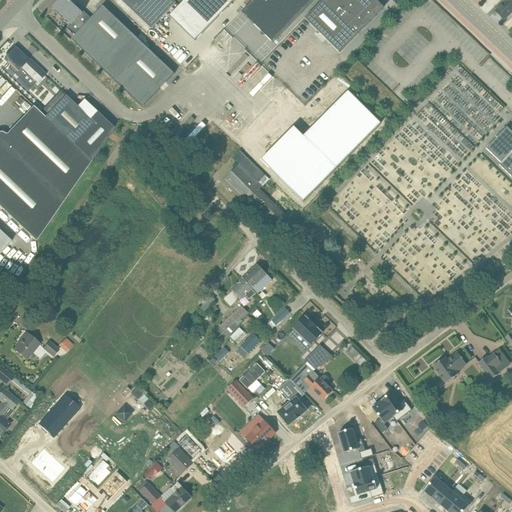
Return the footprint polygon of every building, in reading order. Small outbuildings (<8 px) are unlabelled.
[(74,33),(75,35),(91,18),(83,11),(82,13),(75,5),(77,3),(73,0),(72,0),(71,2),(68,0),(59,0),(53,7),(58,12),(57,13),(62,19),(64,17),(71,24),(67,28),(73,34),(74,33)] [(176,2),(173,0),(120,0),(151,29),(176,2)] [(184,0),(169,16),(195,41),(234,0),(184,0)] [(253,0),(241,12),(273,43),(314,0),(253,0)] [(323,0),(305,19),(340,53),(365,27),(363,25),(380,7),(372,0),(323,0)] [(511,0),(502,0),(504,2),(494,11),(504,21),(511,12),(511,0)] [(75,35),(71,39),(143,107),(174,74),(103,6),(91,18),(75,35)] [(21,68),(37,84),(46,74),(27,56),(26,58),(15,47),(4,59),(17,72),(21,68)] [(237,50),(221,68),(235,82),(247,69),(250,73),(256,67),(237,50)] [(477,137),(505,107),(465,69),(452,82),(463,92),(459,98),(469,107),(462,114),(467,119),(463,124),(477,137)] [(348,91),(303,137),(336,169),(381,124),(348,91)] [(36,105),(40,101),(32,92),(27,96),(36,105)] [(90,119),(65,95),(45,117),(91,161),(114,128),(97,112),(90,119)] [(45,117),(33,106),(6,134),(2,132),(0,132),(0,207),(36,241),(91,161),(45,117)] [(234,143),(254,125),(250,120),(230,139),(234,143)] [(294,127),(261,161),(303,202),(336,169),(303,137),(294,127)] [(507,127),(500,134),(486,149),(501,163),(499,165),(511,176),(511,127),(510,130),(507,127)] [(225,176),(264,214),(276,202),(258,185),(266,177),(238,150),(230,158),(236,164),(225,176)] [(0,254),(11,242),(0,230),(0,254)] [(258,265),(242,279),(251,289),(252,288),(258,294),(272,280),(267,275),(262,269),(258,265)] [(232,290),(222,299),(231,308),(240,299),(244,295),(249,300),(256,294),(255,292),(251,289),(242,279),(242,280),(232,290)] [(241,305),(211,334),(218,344),(221,340),(223,342),(231,335),(230,334),(243,320),(242,320),(249,313),(241,305)] [(286,308),(271,321),(275,326),(290,313),(286,308)] [(279,329),(293,317),(290,313),(276,325),(279,329)] [(294,329),(289,335),(291,337),(294,341),(304,351),(310,345),(311,345),(322,333),(316,328),(316,327),(309,320),(309,321),(305,317),(293,329),(294,329)] [(26,333),(18,342),(20,343),(14,350),(26,360),(39,344),(26,333)] [(253,334),(241,347),(248,353),(248,354),(261,341),(253,334)] [(59,345),(67,352),(73,345),(66,338),(59,345)] [(44,348),(53,356),(59,350),(49,342),(44,348)] [(268,343),(261,350),(267,356),(274,349),(268,343)] [(320,345),(305,360),(308,363),(314,369),(315,370),(332,357),(320,345)] [(359,353),(352,346),(346,352),(353,359),(359,353)] [(446,384),(458,375),(456,372),(466,365),(457,352),(447,360),(445,358),(433,367),(446,384)] [(495,368),(501,363),(494,353),(488,358),(487,357),(479,363),(491,380),(499,374),(495,368)] [(304,367),(297,373),(302,378),(311,388),(323,400),(333,391),(326,384),(329,381),(329,378),(326,375),(323,375),(320,378),(312,370),(314,369),(308,363),(304,367)] [(257,364),(239,381),(248,389),(265,373),(257,364)] [(0,378),(9,385),(15,377),(0,365),(0,378)] [(291,402),(278,412),(289,426),(295,420),(296,421),(301,417),(301,416),(307,411),(298,400),(305,395),(290,380),(279,389),(291,402)] [(236,381),(227,389),(244,407),(253,399),(236,381)] [(137,388),(132,393),(138,399),(143,393),(137,388)] [(0,393),(0,399),(2,402),(0,404),(0,434),(1,435),(10,424),(1,417),(9,407),(12,409),(19,401),(4,389),(0,393)] [(39,398),(31,392),(22,403),(29,408),(35,400),(37,401),(39,398)] [(391,393),(381,401),(394,417),(397,421),(399,420),(412,410),(412,409),(404,400),(399,404),(391,393)] [(57,400),(37,423),(46,430),(47,431),(54,423),(60,428),(72,413),(57,400)] [(381,401),(372,408),(380,418),(380,419),(379,419),(375,423),(382,433),(388,428),(384,424),(394,417),(381,401)] [(124,406),(116,414),(125,422),(133,414),(124,406)] [(275,433),(258,415),(251,423),(256,428),(246,437),(258,450),(275,433)] [(352,429),(339,433),(345,453),(359,449),(352,429)] [(187,434),(179,441),(193,456),(193,457),(202,448),(201,448),(188,434),(189,434),(188,433),(187,434)] [(223,441),(211,453),(211,454),(220,463),(221,464),(222,463),(228,470),(226,472),(225,472),(226,473),(240,459),(239,458),(224,442),(223,441)] [(43,446),(30,461),(52,481),(66,466),(43,446)] [(181,475),(194,463),(180,448),(167,460),(181,475)] [(371,449),(359,452),(362,459),(374,456),(371,449)] [(101,457),(86,473),(92,478),(107,462),(101,457)] [(363,469),(351,472),(354,483),(354,484),(379,476),(378,475),(376,466),(373,458),(361,462),(363,469)] [(150,480),(162,468),(157,463),(145,475),(150,480)] [(114,470),(95,490),(105,500),(124,479),(114,470)] [(379,476),(354,484),(357,495),(370,491),(372,498),(384,494),(379,476)] [(435,477),(424,491),(432,499),(444,485),(435,477)] [(79,482),(66,497),(82,511),(95,497),(79,482)] [(183,488),(178,482),(171,489),(175,494),(166,503),(174,511),(175,511),(182,507),(181,506),(190,497),(182,488),(183,488)] [(141,491),(153,504),(161,496),(149,484),(141,491)] [(444,485),(432,499),(440,505),(452,492),(452,491),(444,485)] [(452,492),(440,505),(448,511),(449,511),(464,495),(455,488),(452,491),(452,492)] [(464,495),(449,511),(464,511),(472,502),(464,495)] [(143,501),(131,511),(141,511),(148,506),(143,501)]
